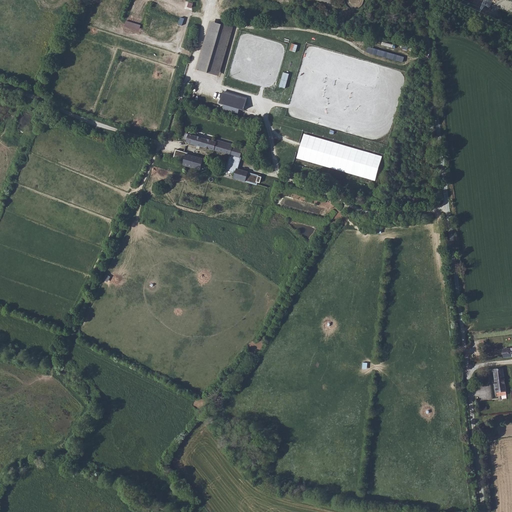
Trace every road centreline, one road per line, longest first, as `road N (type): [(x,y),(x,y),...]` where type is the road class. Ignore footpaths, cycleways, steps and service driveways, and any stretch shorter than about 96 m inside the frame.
road 1 (track): [(425,0),(467,369)]
road 2 (track): [(186,79),(258,102),(279,178),(369,212),(448,209)]
road 3 (unclassified): [(167,145),(0,85)]
road 4 (unclassified): [(167,145),(213,0)]
road 5 (residential): [(467,369),(484,511)]
